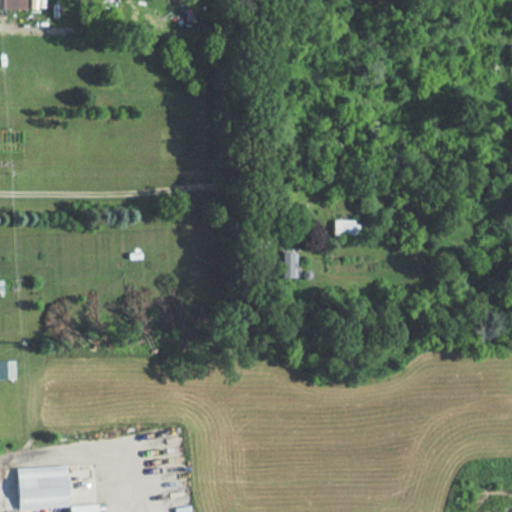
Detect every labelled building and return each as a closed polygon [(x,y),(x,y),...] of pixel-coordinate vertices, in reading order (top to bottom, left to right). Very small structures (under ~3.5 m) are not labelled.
[(0,0),(0,8),(25,8),(25,0),(0,0)] [(332,219),(331,236),(358,236),(358,220),(332,219)] [(294,277),(294,250),(278,250),(279,277),(294,277)] [(0,378),(14,378),(14,360),(0,360),(0,378)] [(67,506),(65,464),(15,466),(17,508),(67,506)] [(96,511),(96,503),(68,504),(68,511),(96,511)]
